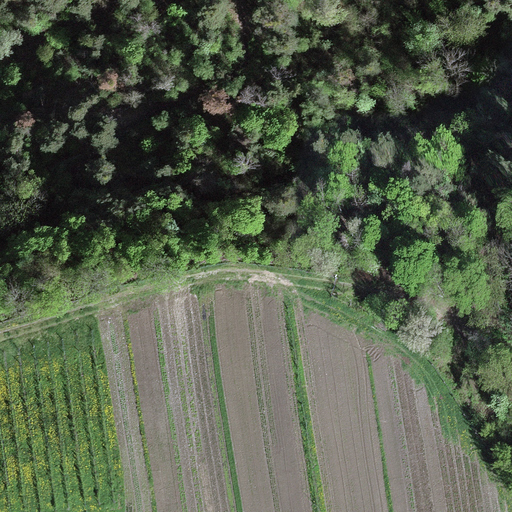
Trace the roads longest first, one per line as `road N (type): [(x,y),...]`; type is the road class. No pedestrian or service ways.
road 1 (track): [(231,0),(245,4),(253,63),(110,141),(76,181),(148,178),(403,250),(463,299),(457,331)]
road 2 (track): [(0,342),(187,285),(246,277),(379,288),(511,353)]
road 3 (track): [(0,63),(38,33),(107,0)]
